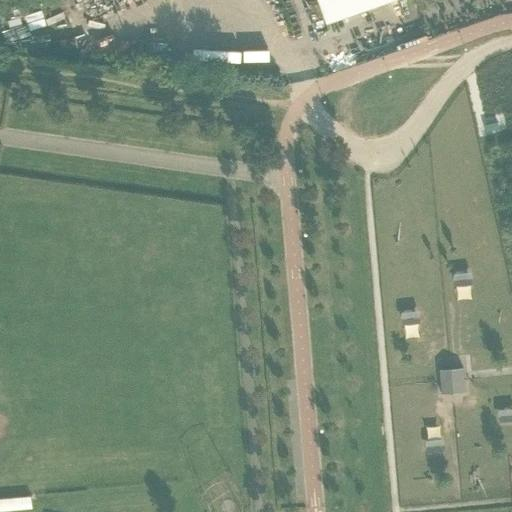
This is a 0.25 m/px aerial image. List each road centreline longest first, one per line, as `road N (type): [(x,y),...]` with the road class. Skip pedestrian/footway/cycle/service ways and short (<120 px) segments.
road 1 (track): [(299,106),(0,66)]
road 2 (residential): [(511,40),(453,74),(400,151),(385,158),(349,149),(299,106)]
